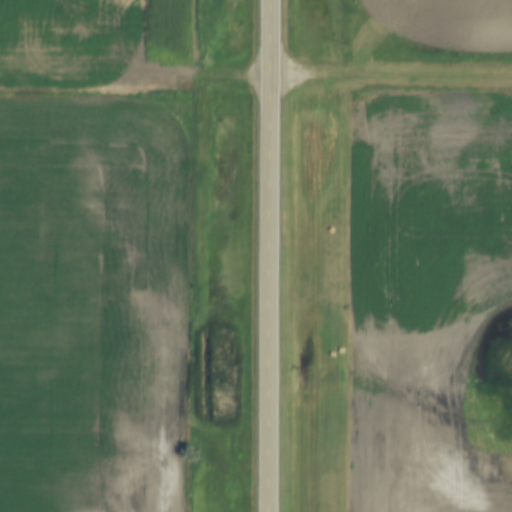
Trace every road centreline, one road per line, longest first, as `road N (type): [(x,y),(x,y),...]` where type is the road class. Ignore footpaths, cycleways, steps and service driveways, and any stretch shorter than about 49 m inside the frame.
road 1 (primary): [(273,511),(273,0)]
road 2 (track): [(273,78),(511,79)]
